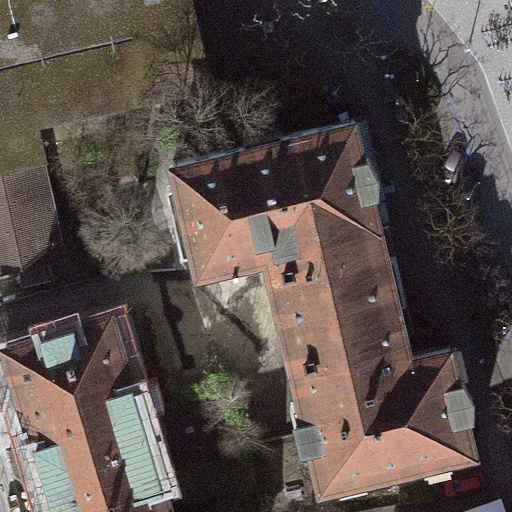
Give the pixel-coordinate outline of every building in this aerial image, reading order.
[(0,0),(0,268),(61,254),(29,120),(202,79),(183,0),(0,0)] [(345,106),(158,152),(186,267),(252,251),(286,369),(402,343),(345,106)] [(137,306),(7,344),(53,506),(188,471),(137,306)] [(443,333),(402,343),(286,369),(312,483),(470,447),(443,333)] [(199,511),(188,471),(53,506),(55,511),(199,511)]
